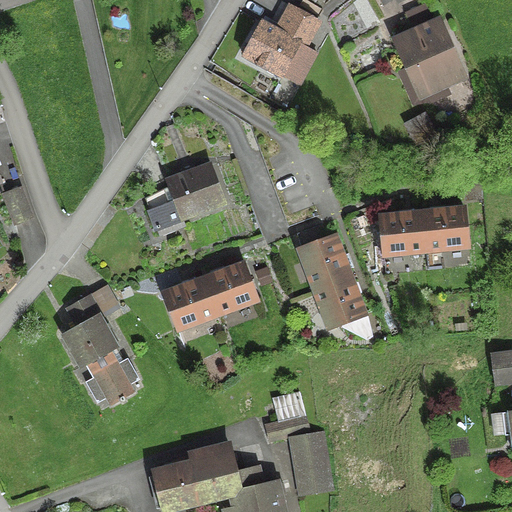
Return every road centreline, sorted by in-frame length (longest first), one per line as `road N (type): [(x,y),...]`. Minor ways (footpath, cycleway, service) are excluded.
road 1 (residential): [(234,0),(66,246)]
road 2 (residential): [(0,75),(66,246)]
